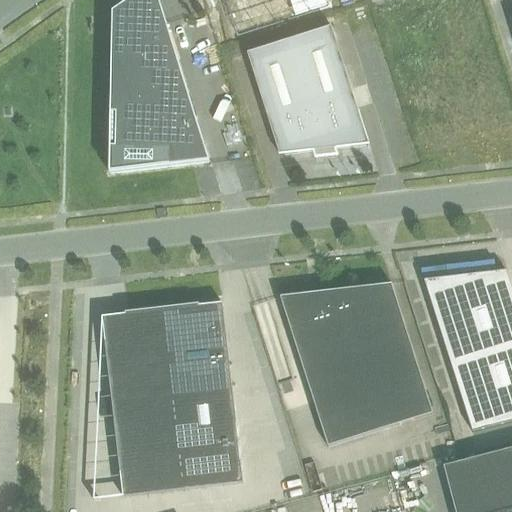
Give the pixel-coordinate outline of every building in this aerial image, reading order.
[(209,163),(166,23),(158,0),(131,0),(113,14),(110,174),(209,163)] [(225,0),(236,32),(327,3),(326,0),(225,0)] [(247,54),(279,155),(315,151),(317,158),(335,156),(333,149),(369,145),(331,27),(247,54)] [(511,288),(507,272),(424,282),(472,433),(511,423),(511,288)] [(309,295),(281,299),(318,359),(303,368),(328,448),(433,414),(392,285),(326,293),(325,291),(309,293),(309,295)] [(102,318),(102,324),(103,324),(123,498),(243,484),(222,304),(198,307),(126,315),(102,318)] [(511,511),(511,450),(444,468),(455,511),(511,511)]
